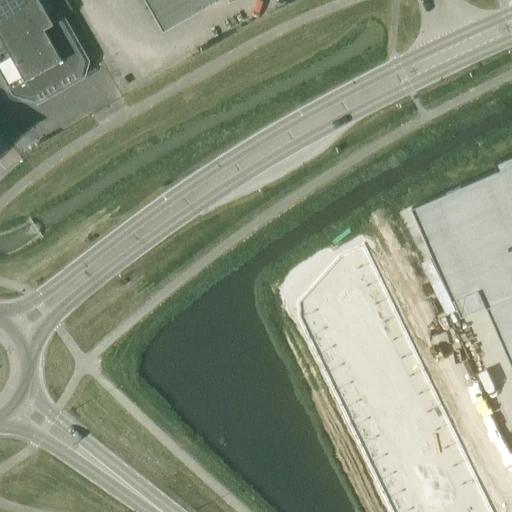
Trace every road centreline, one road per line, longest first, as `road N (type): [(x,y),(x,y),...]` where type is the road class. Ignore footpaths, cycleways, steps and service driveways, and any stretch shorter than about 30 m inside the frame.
road 1 (tertiary): [(511,13),(304,113),(192,182),(35,301),(0,315)]
road 2 (tertiary): [(32,360),(80,297),(207,202),(407,87),(511,40)]
road 3 (tertiary): [(160,511),(19,410)]
